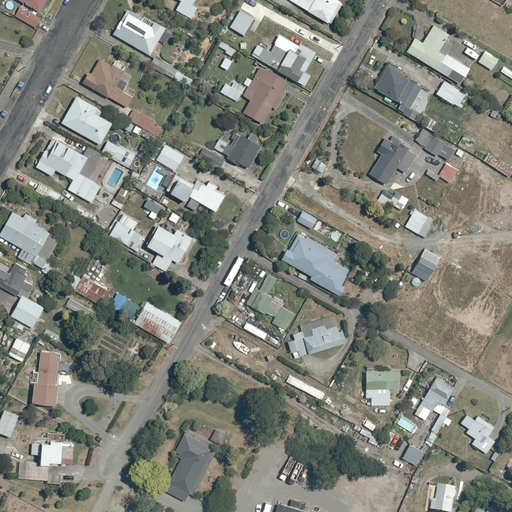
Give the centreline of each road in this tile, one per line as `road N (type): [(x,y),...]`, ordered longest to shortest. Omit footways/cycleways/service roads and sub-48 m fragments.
road 1 (residential): [(240,247),(511,402)]
road 2 (residential): [(381,0),(240,247)]
road 3 (residential): [(240,247),(115,460)]
road 4 (residential): [(0,152),(86,0)]
